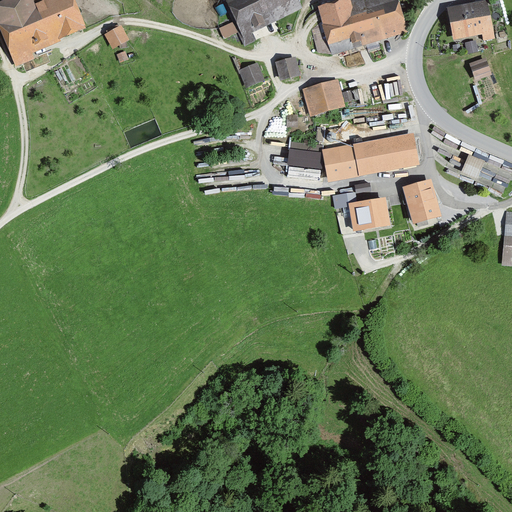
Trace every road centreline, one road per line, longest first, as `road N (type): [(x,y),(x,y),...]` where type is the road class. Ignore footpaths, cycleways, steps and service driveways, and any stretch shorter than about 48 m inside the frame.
road 1 (track): [(281,94),(266,60),(140,22),(106,28),(15,87),(20,192),(13,216)]
road 2 (track): [(13,216),(124,162),(262,115),(281,94),(323,77),(412,55)]
road 3 (tertiary): [(511,154),(431,108),(414,38),(444,0)]
